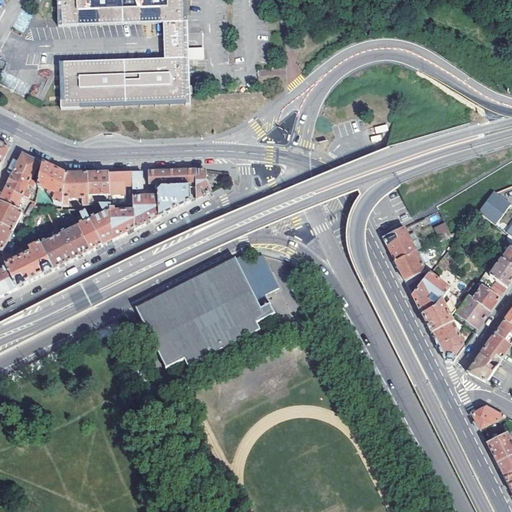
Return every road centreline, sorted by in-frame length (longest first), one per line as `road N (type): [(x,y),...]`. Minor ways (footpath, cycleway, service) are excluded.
road 1 (secondary): [(511,129),(369,173),(0,339)]
road 2 (secondary): [(485,511),(368,281),(356,229),(388,184),(511,136)]
road 3 (secondary): [(511,112),(415,62),(378,55),(349,65),(321,89),(298,160)]
road 4 (secondary): [(0,365),(254,238)]
road 5 (secondary): [(442,389),(346,193),(298,160)]
road 6 (residential): [(248,196),(0,314)]
road 7 (secondary): [(243,152),(75,154),(0,120)]
road 8 (secondary): [(362,312),(468,511)]
road 9 (secondary): [(298,160),(299,186),(362,312)]
road 10 (secondary): [(254,238),(303,252),(362,312)]
